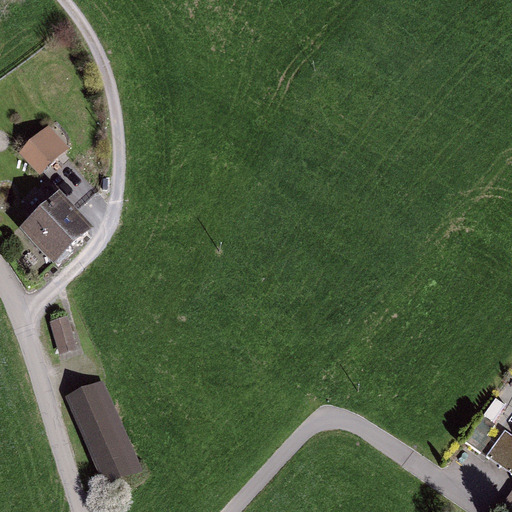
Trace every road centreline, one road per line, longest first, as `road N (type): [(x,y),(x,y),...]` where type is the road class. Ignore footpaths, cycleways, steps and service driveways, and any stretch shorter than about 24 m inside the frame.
road 1 (track): [(15,314),(95,246),(108,211),(107,88),(60,0)]
road 2 (unclassified): [(79,511),(0,281)]
